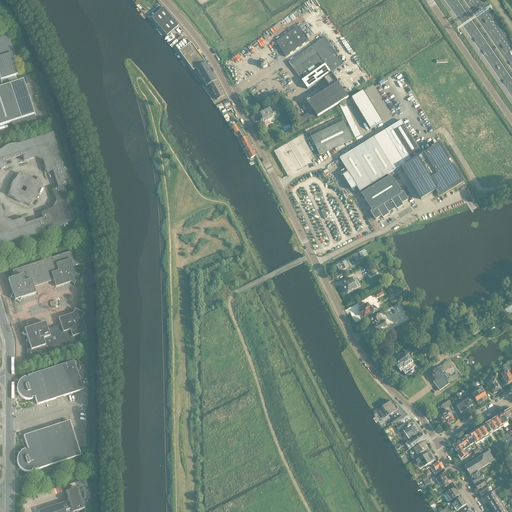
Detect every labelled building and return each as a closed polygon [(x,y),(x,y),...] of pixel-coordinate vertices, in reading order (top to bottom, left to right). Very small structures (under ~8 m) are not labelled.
[(139,0),(137,0),(135,3),(136,5),(138,3),(145,10),(147,8),(139,0)] [(179,26),(163,8),(152,18),(167,36),(179,26)] [(285,57),(306,42),(308,41),(298,26),(276,42),(285,57)] [(324,38),(289,63),(293,69),(307,89),(323,78),(331,73),(343,64),(324,38)] [(9,40),(0,42),(0,79),(0,81),(18,75),(12,55),(14,55),(9,40)] [(206,63),(191,43),(183,48),(183,49),(179,52),(193,71),(196,69),(206,63)] [(268,64),(268,63),(267,62),(266,61),(265,61),(264,61),(263,61),(262,61),(262,62),(261,62),(261,63),(260,63),(260,64),(260,65),(260,66),(260,67),(261,67),(261,68),(262,68),(263,69),(264,69),(265,69),(266,69),(266,68),(267,68),(267,67),(268,67),(268,66),(268,65),(268,64)] [(217,81),(206,63),(196,69),(206,86),(209,85),(217,100),(225,96),(217,81)] [(318,117),(348,98),(338,83),(331,73),(323,78),(330,88),(307,102),(313,111),(295,123),(297,127),(316,115),(318,117)] [(23,81),(0,88),(0,126),(12,123),(14,127),(36,120),(23,81)] [(280,106),(285,104),(281,96),(276,99),(280,106)] [(269,107),(258,113),(261,118),(261,119),(261,120),(261,122),(263,122),(263,123),(264,123),(265,124),(268,122),(267,121),(274,117),(272,113),(269,107)] [(341,117),(309,133),(320,155),(352,140),(341,117)] [(385,131),(405,163),(421,153),(402,121),(385,131)] [(385,131),(374,137),(394,170),(405,164),(405,163),(385,131)] [(53,133),(18,145),(15,144),(11,145),(9,145),(14,159),(22,156),(24,161),(24,162),(25,162),(30,160),(29,158),(40,154),(43,156),(47,167),(45,168),(47,174),(52,172),(55,180),(69,176),(68,174),(66,171),(64,168),(53,133)] [(255,156),(245,136),(240,139),(251,158),(255,156)] [(357,187),(360,192),(394,170),(374,137),(340,158),(348,172),(343,176),(352,190),(357,187)] [(4,148),(2,150),(0,150),(0,167),(1,169),(7,167),(5,162),(14,159),(9,145),(8,146),(4,148)] [(461,182),(438,145),(401,168),(421,200),(437,190),(440,195),(461,182)] [(10,190),(7,196),(13,198),(15,200),(16,201),(17,202),(20,203),(21,204),(24,204),(29,207),(32,201),(34,200),(35,198),(37,195),(37,194),(37,193),(38,190),(40,185),(35,182),(32,179),(31,179),(29,178),(28,177),(27,177),(24,177),(19,174),(16,179),(14,181),(13,182),(12,183),(11,185),(11,186),(10,188),(10,190)] [(75,221),(64,187),(70,185),(70,181),(69,177),(69,176),(55,180),(58,188),(53,190),(52,190),(54,196),(56,196),(60,207),(59,210),(47,213),(47,211),(41,213),(41,214),(42,219),(34,221),(39,235),(40,235),(44,233),(46,230),(75,221)] [(408,200),(403,192),(402,193),(392,176),(361,194),(372,212),(371,212),(376,220),(382,216),(383,218),(389,215),(389,214),(391,213),(392,214),(396,212),(395,210),(397,209),(397,210),(403,206),(402,204),(408,200)] [(24,218),(23,219),(18,220),(19,223),(7,226),(4,225),(1,214),(3,213),(1,207),(0,207),(0,245),(30,236),(33,236),(37,236),(39,235),(34,221),(26,224),(24,218)] [(70,252),(55,257),(62,279),(77,274),(77,273),(71,254),(70,252)] [(76,252),(71,254),(77,273),(82,271),(76,252)] [(55,257),(40,262),(48,284),(62,279),(55,257)] [(40,262),(26,267),(33,288),(48,284),(40,262)] [(369,276),(376,272),(370,262),(364,266),(369,276)] [(340,265),(333,269),(338,277),(345,273),(343,270),(346,269),(343,263),(340,265)] [(26,267),(11,271),(18,293),(33,288),(26,267)] [(11,271),(0,274),(0,289),(3,298),(18,293),(11,271)] [(342,284),(347,294),(358,288),(352,278),(342,284)] [(73,293),(67,295),(69,303),(75,301),(73,293)] [(67,295),(60,297),(63,305),(69,303),(67,295)] [(75,301),(69,303),(72,313),(79,311),(75,301)] [(69,303),(63,305),(66,315),(72,313),(69,303)] [(363,315),(364,317),(373,312),(372,312),(374,311),(372,306),(370,307),(368,304),(359,309),(360,311),(362,316),(363,315)] [(63,305),(58,307),(61,317),(66,315),(63,305)] [(58,307),(53,309),(56,319),(61,317),(58,307)] [(53,309),(48,310),(51,320),(56,319),(53,309)] [(21,310),(15,312),(17,320),(24,318),(21,310)] [(48,310),(43,312),(47,322),(51,320),(48,310)] [(15,312),(9,314),(11,322),(17,320),(15,312)] [(43,312),(38,313),(42,323),(47,322),(43,312)] [(38,313),(33,315),(37,325),(42,323),(38,313)] [(33,315),(28,317),(32,327),(37,325),(33,315)] [(373,318),(371,319),(371,320),(375,327),(374,329),(375,331),(377,332),(378,334),(382,332),(381,330),(387,327),(382,319),(381,319),(379,315),(376,317),(373,318)] [(28,317),(24,318),(27,328),(32,327),(28,317)] [(24,318),(17,320),(21,330),(27,328),(24,318)] [(17,320),(11,322),(14,332),(21,330),(17,320)] [(80,330),(74,332),(79,347),(85,346),(80,330)] [(74,331),(55,337),(61,355),(80,349),(79,347),(74,332),(74,331)] [(55,337),(36,343),(42,361),(61,355),(55,337)] [(427,344),(433,353),(439,349),(433,340),(427,344)] [(36,343),(18,349),(18,369),(42,361),(36,343)] [(413,369),(416,367),(408,356),(396,365),(399,370),(401,369),(405,374),(409,372),(409,373),(414,370),(413,369)] [(26,379),(25,377),(24,378),(22,379),(21,380),(20,381),(19,382),(18,383),(18,385),(17,387),(17,388),(17,389),(17,391),(18,392),(18,393),(19,394),(19,395),(20,396),(21,397),(22,398),(23,398),(24,399),(25,399),(26,400),(28,400),(29,400),(30,400),(31,400),(32,399),(33,399),(32,398),(35,397),(37,405),(83,390),(74,361),(28,376),(28,378),(26,379)] [(511,382),(511,378),(508,372),(511,370),(507,364),(503,366),(504,368),(503,369),(504,371),(501,374),(503,378),(502,379),(504,383),(506,382),(508,385),(509,385),(511,384),(511,383),(511,382)] [(441,365),(438,368),(437,367),(429,372),(430,374),(429,374),(434,381),(433,382),(439,391),(449,383),(447,381),(450,378),(441,365)] [(497,391),(500,389),(494,379),(497,377),(493,372),(490,374),(493,377),(490,379),(491,382),(488,384),(492,392),(493,392),(494,394),(494,393),(495,394),(497,393),(497,391)] [(487,397),(485,394),(483,391),(482,389),(480,387),(475,390),(483,401),(486,399),(486,398),(487,397)] [(483,401),(475,390),(472,392),(474,394),(472,395),(474,397),(473,398),(475,401),(475,400),(477,403),(479,403),(479,404),(483,401)] [(472,405),(469,400),(471,399),(468,393),(467,392),(465,393),(465,395),(467,399),(464,400),(465,401),(462,402),(467,410),(470,408),(470,407),(472,405)] [(385,405),(383,407),(386,412),(384,412),(387,417),(390,415),(391,416),(393,414),(393,413),(398,410),(397,409),(398,408),(396,406),(395,406),(392,401),(385,405)] [(467,410),(462,402),(460,404),(459,403),(457,405),(454,402),(452,403),(455,409),(457,407),(461,413),(463,411),(464,412),(467,410)] [(511,409),(502,414),(507,421),(510,419),(511,414),(511,409)] [(443,415),(440,417),(441,420),(441,421),(442,422),(443,423),(446,422),(448,425),(455,421),(450,414),(450,413),(450,414),(447,410),(445,412),(443,414),(443,415)] [(507,421),(502,414),(498,417),(503,425),(508,423),(507,422),(507,421)] [(498,417),(493,420),(499,429),(504,426),(503,425),(498,417)] [(493,420),(488,423),(494,432),(499,429),(493,420)] [(26,451),(25,449),(24,450),(23,450),(21,451),(20,452),(19,453),(19,454),(18,456),(18,457),(17,458),(17,459),(17,461),(17,462),(17,464),(18,465),(18,466),(19,467),(20,468),(21,469),(22,470),(23,471),(24,471),(26,472),(27,472),(28,472),(30,472),(31,472),(32,472),(32,470),(34,469),(35,471),(81,456),(70,421),(24,436),(28,450),(26,451)] [(405,423),(397,429),(399,433),(403,431),(408,439),(406,440),(407,443),(412,440),(411,438),(419,433),(419,434),(419,433),(413,424),(408,427),(405,423)] [(488,423),(484,426),(490,435),(494,432),(488,423)] [(484,426),(479,429),(486,439),(490,436),(490,435),(484,426)] [(479,429),(475,432),(481,442),(486,439),(479,429)] [(481,442),(475,432),(470,435),(475,443),(476,445),(481,442)] [(406,444),(405,445),(407,447),(409,450),(412,448),(413,447),(424,440),(426,439),(422,433),(420,435),(412,440),(407,443),(406,444)] [(475,443),(470,435),(465,438),(472,449),(474,448),(472,445),(475,443)] [(472,449),(465,438),(460,441),(466,451),(467,450),(468,451),(471,449),(472,450),(472,449)] [(411,451),(410,452),(411,454),(413,455),(414,454),(416,456),(418,459),(430,452),(428,448),(427,449),(426,447),(427,446),(426,446),(427,446),(424,440),(413,447),(413,448),(414,449),(411,451)] [(396,447),(395,449),(397,450),(405,445),(406,444),(404,441),(396,447)] [(466,451),(460,441),(456,443),(457,444),(453,446),(457,452),(461,449),(462,451),(463,451),(465,454),(467,453),(466,451)] [(505,448),(501,441),(494,446),(496,448),(495,449),(497,453),(505,448)] [(467,453),(465,454),(463,451),(462,451),(461,449),(457,452),(459,455),(458,456),(461,460),(464,457),(465,459),(469,456),(467,453)] [(483,450),(480,451),(478,449),(473,452),(477,457),(484,452),(483,450)] [(418,459),(415,461),(417,465),(420,470),(426,466),(427,468),(427,469),(428,468),(429,468),(430,467),(433,465),(437,463),(430,452),(418,459)] [(483,468),(491,463),(494,461),(488,452),(465,466),(464,466),(466,469),(465,469),(466,469),(468,473),(468,474),(469,473),(470,475),(470,476),(478,471),(479,471),(483,468)] [(433,465),(430,467),(432,473),(436,470),(438,473),(444,469),(443,468),(444,467),(443,466),(442,466),(440,462),(437,463),(433,465)] [(480,475),(478,471),(470,476),(471,477),(470,479),(474,485),(484,478),(482,474),(480,475)] [(446,473),(436,479),(439,485),(443,482),(449,478),(446,473)] [(449,478),(443,482),(446,487),(443,489),(445,492),(454,486),(452,483),(449,478)] [(486,485),(484,483),(489,480),(487,478),(475,485),(478,491),(486,485)] [(511,494),(509,489),(506,484),(502,486),(504,489),(502,490),(505,495),(507,494),(511,500),(509,501),(511,506),(511,494)] [(489,485),(486,486),(478,491),(481,496),(490,491),(488,488),(490,487),(489,485)] [(455,487),(455,488),(450,491),(446,493),(449,497),(447,498),(450,501),(446,504),(448,506),(457,501),(457,500),(455,498),(460,495),(455,487)] [(75,511),(85,509),(78,488),(73,490),(73,489),(72,488),(71,488),(70,489),(70,490),(70,491),(66,492),(68,501),(38,511),(37,511),(75,511)] [(489,503),(498,497),(496,494),(495,492),(486,497),(487,500),(487,501),(488,502),(489,502),(489,503)] [(461,497),(457,500),(457,501),(448,506),(446,508),(447,508),(449,511),(455,511),(466,505),(461,497)] [(492,509),(502,503),(498,497),(489,503),(490,505),(490,506),(491,507),(492,508),(492,509)] [(498,511),(505,507),(504,505),(502,503),(492,509),(493,511),(494,511),(498,511)]
